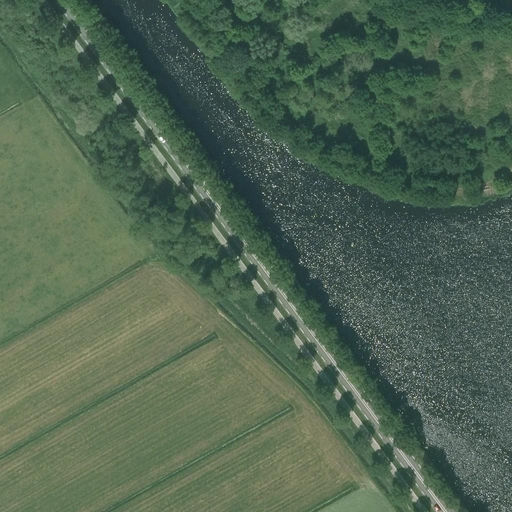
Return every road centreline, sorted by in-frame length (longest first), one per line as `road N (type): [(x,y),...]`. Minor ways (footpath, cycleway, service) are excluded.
road 1 (secondary): [(443,511),(62,0)]
road 2 (track): [(511,161),(454,181),(348,153),(275,109),(188,0)]
